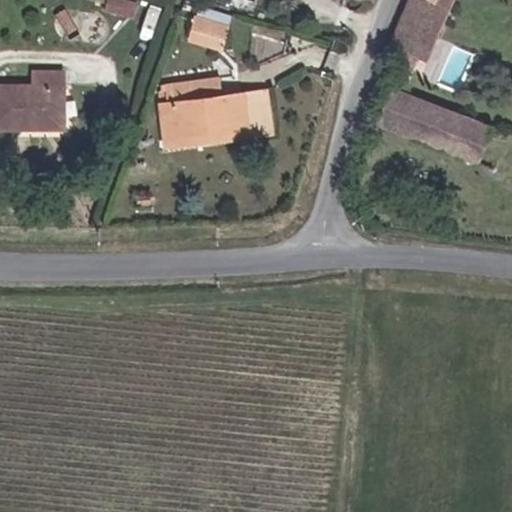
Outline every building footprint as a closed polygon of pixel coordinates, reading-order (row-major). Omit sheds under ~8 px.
[(404,0),(382,62),(397,67),(408,72),(437,8),(436,7),(417,0),(404,0)] [(438,0),(437,2),(468,15),(501,21),(505,7),(476,0),(438,0)] [(194,4),(189,42),(224,47),(230,9),(194,4)] [(51,62),(23,64),(23,81),(0,82),(0,127),(46,125),(45,80),(53,79),(51,62)] [(388,88),(373,124),(450,153),(464,118),(388,88)] [(202,126),(203,133),(264,125),(260,90),(158,102),(161,131),(202,126)] [(162,139),(203,133),(202,126),(161,131),(162,139)] [(511,157),(501,186),(511,190),(511,157)]
